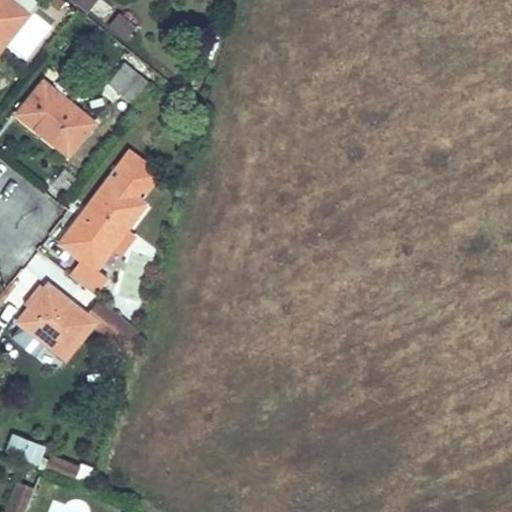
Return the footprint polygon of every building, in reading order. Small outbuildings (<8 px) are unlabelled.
[(10,0),(0,0),(0,51),(29,14),(18,6),(10,0)] [(73,0),(88,12),(98,0),(73,0)] [(138,27),(121,13),(111,26),(128,40),(138,27)] [(33,15),(14,37),(30,50),(48,28),(33,15)] [(111,84),(136,104),(153,84),(128,63),(111,84)] [(45,82),(20,114),(71,154),(96,123),(45,82)] [(160,175),(130,153),(117,171),(120,173),(114,181),(111,178),(104,188),(84,216),(88,220),(68,247),(84,260),(72,276),(96,295),(109,278),(98,270),(115,247),(126,256),(141,237),(129,228),(147,204),(138,197),(143,189),(147,192),(160,175)] [(68,247),(88,220),(84,216),(63,244),(68,247)] [(50,283),(20,322),(68,359),(94,326),(133,356),(141,331),(137,328),(114,309),(100,298),(89,314),(50,283)] [(128,292),(114,309),(137,328),(146,307),(128,292)] [(17,436),(10,450),(39,462),(45,448),(17,436)] [(48,466),(77,476),(82,462),(53,452),(48,466)] [(25,511),(36,488),(17,481),(4,511),(25,511)]
